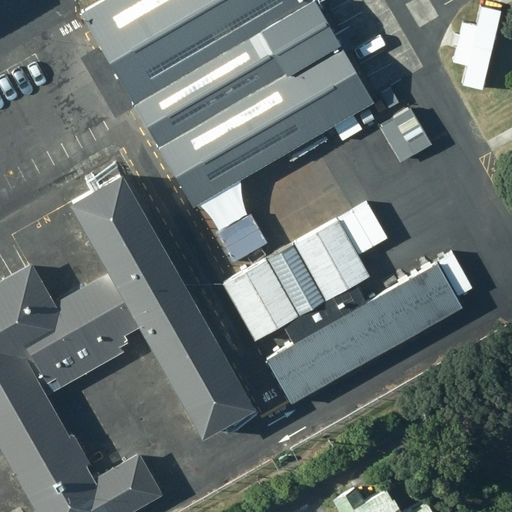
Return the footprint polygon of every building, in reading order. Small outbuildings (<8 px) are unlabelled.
[(371,91),(317,0),(92,0),(82,6),(192,195),(371,91)] [(463,85),(483,91),(504,10),(482,5),(477,24),(463,20),(452,60),(468,64),(463,85)] [(431,138),(409,103),(391,114),(413,150),(431,138)] [(255,395),(122,160),(69,190),(109,263),(53,296),(30,257),(0,273),(0,439),(36,505),(23,511),(118,511),(162,487),(138,444),(93,470),(46,389),(121,346),(118,340),(128,334),(124,327),(140,317),(201,425),(255,395)] [(266,352),(290,395),(462,300),(437,255),(366,295),(356,278),(369,270),(337,213),(223,277),(254,333),(282,317),(292,337),(266,352)] [(441,511),(426,486),(403,500),(389,477),(366,492),(358,478),(336,491),(348,511),(441,511)]
